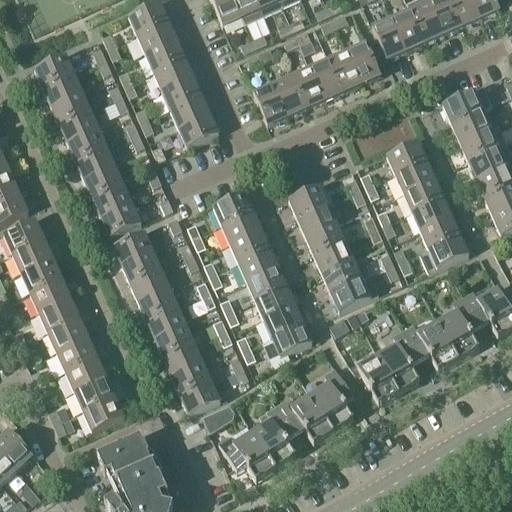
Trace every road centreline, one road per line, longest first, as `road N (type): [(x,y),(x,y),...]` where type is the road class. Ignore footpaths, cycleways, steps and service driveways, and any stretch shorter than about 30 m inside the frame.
road 1 (residential): [(253,160),(511,46)]
road 2 (residential): [(0,388),(18,371),(53,464),(159,418)]
road 3 (tertiary): [(360,511),(511,423)]
road 4 (residential): [(253,160),(183,0)]
